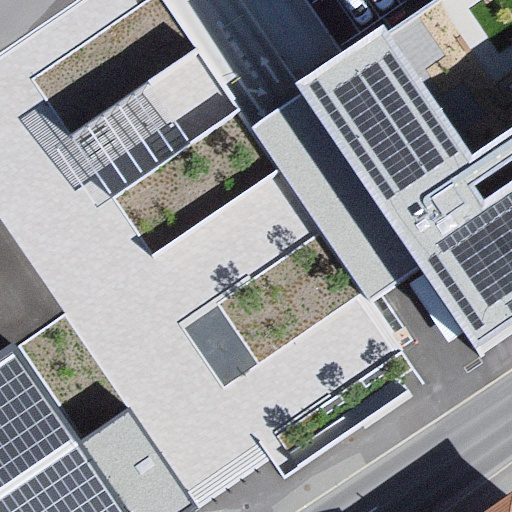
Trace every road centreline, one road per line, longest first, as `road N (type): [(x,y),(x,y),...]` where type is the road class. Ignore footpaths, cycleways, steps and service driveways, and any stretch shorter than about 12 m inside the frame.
road 1 (primary): [(511,381),(320,511)]
road 2 (primary): [(411,511),(511,440)]
